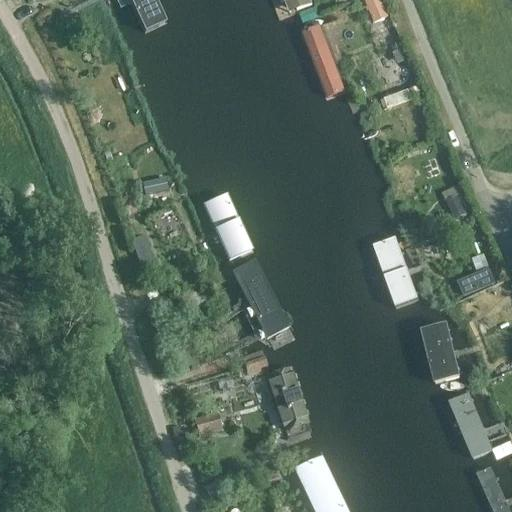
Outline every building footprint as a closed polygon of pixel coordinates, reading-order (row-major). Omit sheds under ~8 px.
[(167,25),(156,0),(129,0),(145,34),(167,25)] [(308,0),(275,0),(272,1),(281,26),(314,14),(308,0)] [(374,23),(387,18),(380,0),(368,0),(365,1),(374,23)] [(322,30),(302,38),(326,104),(346,96),(322,30)] [(418,87),(383,101),(387,110),(421,96),(418,87)] [(165,179),(142,184),(144,195),(167,190),(165,179)] [(29,205),(25,200),(31,197),(24,186),(8,196),(15,207),(21,203),(25,208),(29,205)] [(459,197),(447,202),(454,221),(466,216),(459,197)] [(232,202),(206,213),(229,268),(255,257),(232,202)] [(41,207),(25,218),(32,228),(38,224),(41,228),(45,225),(42,221),(48,216),(41,207)] [(145,241),(132,246),(142,273),(154,269),(145,241)] [(375,250),(396,314),(419,306),(398,242),(375,250)] [(0,338),(20,343),(39,264),(0,255),(0,338)] [(252,269),(234,278),(266,347),(284,339),(252,269)] [(487,270),(456,283),(463,298),(493,285),(487,270)] [(207,309),(200,289),(178,298),(187,318),(189,318),(190,321),(201,317),(202,321),(209,318),(206,310),(207,309)] [(430,324),(447,389),(460,386),(444,321),(430,324)] [(290,374),(262,384),(286,451),(314,441),(290,374)] [(449,408),(472,464),(493,455),(469,399),(449,408)] [(217,413),(193,419),(198,439),(221,433),(217,413)] [(344,511),(321,461),(293,475),(310,511),(344,511)] [(476,477),(490,511),(508,511),(491,471),(476,477)] [(225,482),(212,489),(207,491),(212,503),(231,495),(225,482)]
